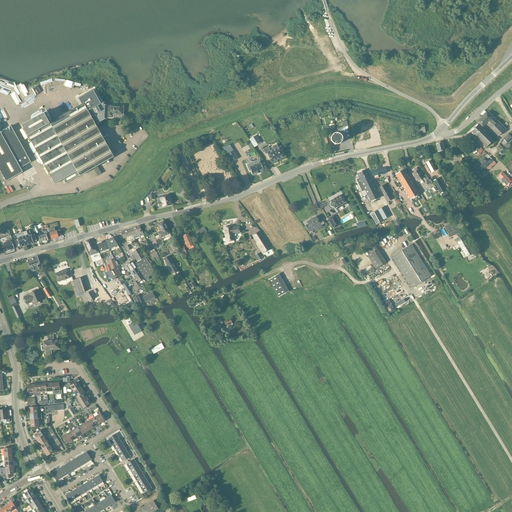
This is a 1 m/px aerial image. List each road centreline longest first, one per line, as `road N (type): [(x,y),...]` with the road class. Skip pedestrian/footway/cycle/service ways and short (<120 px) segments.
road 1 (tertiary): [(0,260),(435,134)]
road 2 (track): [(511,460),(414,299)]
road 3 (residential): [(86,444),(113,427),(75,364),(45,366)]
